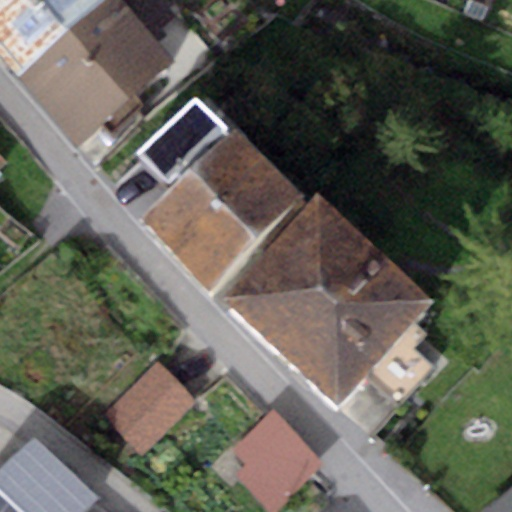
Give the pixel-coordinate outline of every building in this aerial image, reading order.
[(105,0),(0,0),(0,57),(18,77),(105,0)] [(176,60),(122,0),(105,0),(18,77),(78,145),(176,60)] [(174,186),(142,219),(215,288),(303,196),(230,127),(197,96),(141,154),(174,186)] [(223,300),(242,317),(339,404),(433,300),(317,196),(223,300)] [(195,403),(154,363),(103,416),(144,456),(195,403)] [(236,477),(272,511),(274,511),(323,463),(270,412),(233,450),(248,464),(236,477)] [(32,438),(0,473),(0,511),(82,511),(97,497),(32,438)] [(511,511),(511,484),(478,511),(511,511)]
